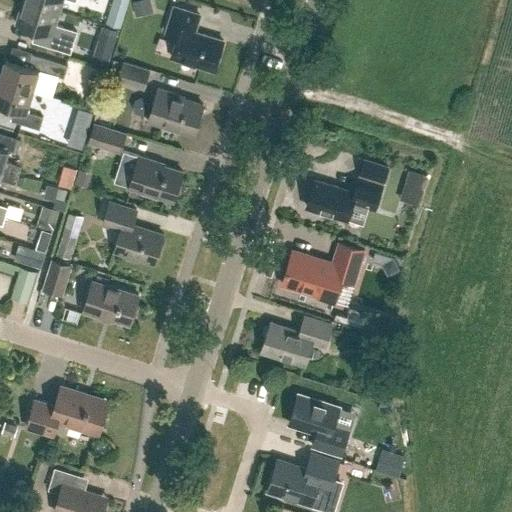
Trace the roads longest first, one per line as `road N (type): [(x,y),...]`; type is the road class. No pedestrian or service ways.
road 1 (tertiary): [(193,390),(316,0)]
road 2 (residential): [(193,390),(0,331)]
road 3 (residential): [(232,511),(260,426),(254,410),(193,390)]
